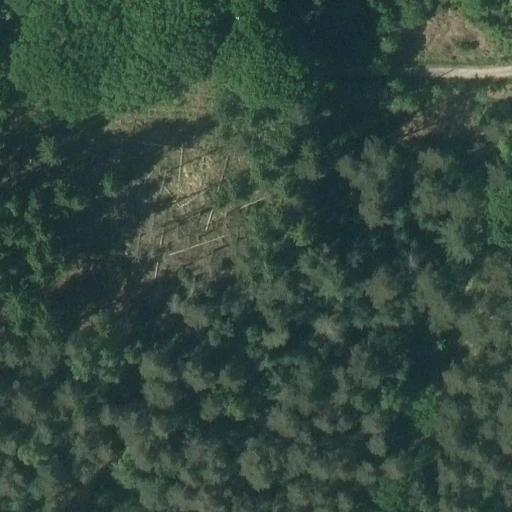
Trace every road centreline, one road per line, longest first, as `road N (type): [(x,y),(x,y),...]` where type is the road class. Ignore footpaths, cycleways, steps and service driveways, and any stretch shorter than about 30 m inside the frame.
road 1 (track): [(511,75),(0,60)]
road 2 (unknown): [(0,84),(511,98)]
